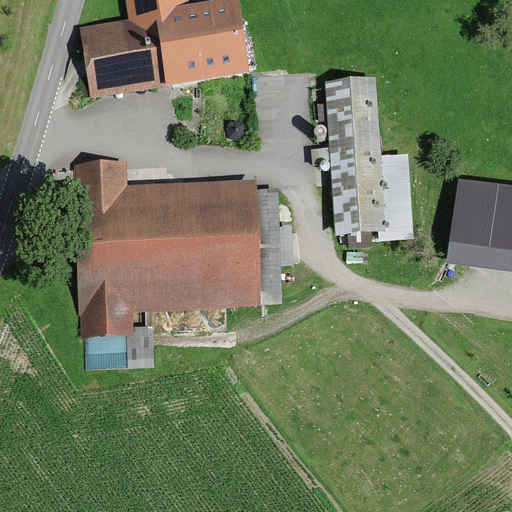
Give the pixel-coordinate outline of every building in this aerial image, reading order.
[(192,0),(130,0),(134,25),(89,31),(98,94),(251,72),(241,5),(194,12),(192,0)] [(378,88),(335,92),(347,236),(382,233),(383,251),(422,248),(414,158),(384,161),(378,88)] [(316,164),(332,163),(331,141),(315,142),(316,164)] [(129,168),(84,170),(91,340),(134,338),(133,314),(263,309),(258,190),(130,195),(129,168)] [(511,200),(462,193),(451,266),(511,274),(511,200)]
